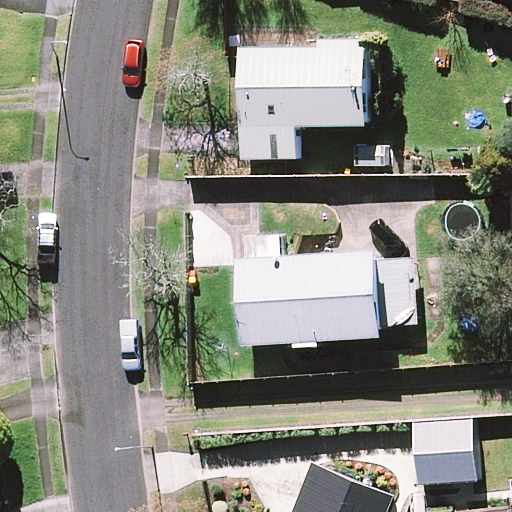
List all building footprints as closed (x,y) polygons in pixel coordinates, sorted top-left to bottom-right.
[(375,43),(325,43),(325,50),(248,49),(246,159),(301,159),(302,126),(374,127),(375,43)] [(252,259),(244,259),(246,346),(301,345),(301,349),(329,349),(329,342),(390,341),(390,327),(421,327),(420,260),(388,261),(388,254),(289,256),(289,237),(251,238),(252,259)] [(482,482),(479,422),(420,425),(422,484),(482,482)] [(413,455),(411,426),(354,431),(356,459),(413,455)] [(394,511),(400,498),(319,465),(300,511),(394,511)]
